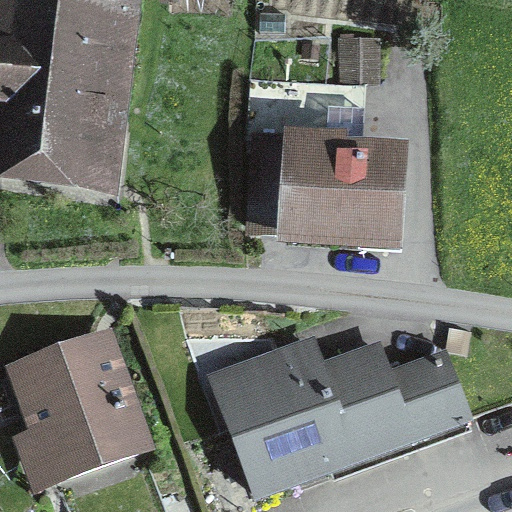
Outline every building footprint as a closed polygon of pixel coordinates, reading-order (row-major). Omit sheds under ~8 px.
[(0,0),(0,73),(98,84),(101,66),(126,69),(134,0),(0,0)] [(376,43),(342,42),(342,86),(248,80),(245,140),(261,141),(255,234),(390,243),(395,163),(342,159),(343,148),(361,150),(364,112),(356,111),(357,83),(375,84),(376,43)] [(118,134),(92,131),(98,84),(0,73),(0,160),(113,175),(118,134)] [(20,379),(68,511),(152,511),(163,508),(105,348),(20,379)] [(216,389),(234,436),(388,380),(377,351),(323,371),(316,352),(216,389)] [(442,360),(388,380),(234,436),(257,498),(465,421),(442,360)]
